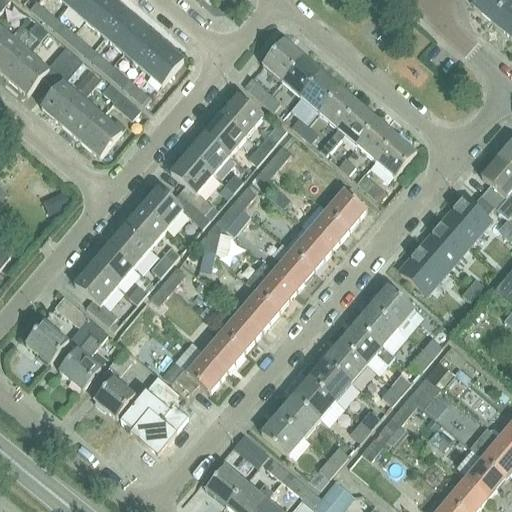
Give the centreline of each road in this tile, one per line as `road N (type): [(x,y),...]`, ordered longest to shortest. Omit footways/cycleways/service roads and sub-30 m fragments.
road 1 (residential): [(157,511),(453,166)]
road 2 (residential): [(453,166),(271,7)]
road 3 (residential): [(106,201),(225,61)]
road 4 (residential): [(138,511),(0,393)]
road 5 (residential): [(0,326),(106,201)]
road 6 (residential): [(106,201),(0,110)]
